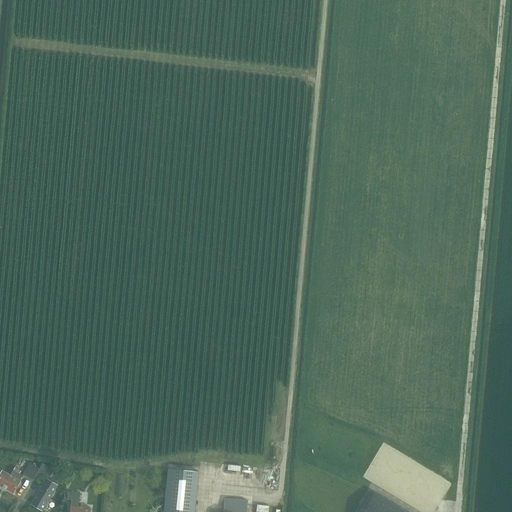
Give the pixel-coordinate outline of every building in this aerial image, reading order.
[(35,476),(36,476),(44,463),(43,463),(40,468),(29,462),(23,473),(33,479),(35,476)] [(223,482),(224,463),(213,462),(211,482),(223,482)] [(44,463),(36,476),(40,479),(43,474),(50,477),(54,469),(44,463)] [(194,511),(198,471),(169,468),(164,511),(194,511)] [(2,470),(0,473),(0,485),(14,493),(21,481),(20,480),(23,476),(13,470),(10,475),(2,470)] [(100,475),(94,478),(98,484),(103,481),(100,475)] [(118,475),(116,497),(123,497),(124,476),(118,475)] [(47,478),(31,503),(42,510),(58,485),(47,478)] [(358,511),(406,511),(371,490),(358,511)] [(80,492),(68,491),(67,499),(72,499),(70,511),(90,511),(91,507),(78,505),(80,492)] [(246,511),(247,504),(228,502),(226,511),(246,511)]
